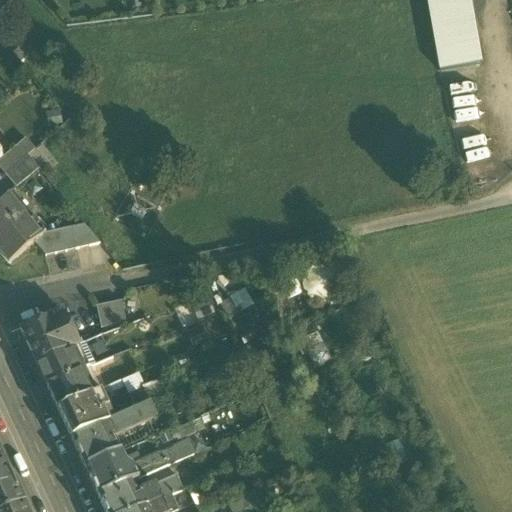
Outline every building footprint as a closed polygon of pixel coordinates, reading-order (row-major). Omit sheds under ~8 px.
[(471,0),(426,0),(438,72),(483,64),(471,0)] [(18,146),(0,161),(0,170),(5,177),(27,158),(28,158),(18,146)] [(27,158),(5,177),(15,190),(38,171),(27,158)] [(45,235),(11,193),(0,202),(0,256),(8,266),(34,245),(45,235)] [(72,230),(45,235),(34,245),(45,258),(76,252),(72,230)] [(227,316),(251,306),(244,290),(220,301),(227,316)] [(123,322),(119,304),(98,309),(101,326),(123,322)] [(49,318),(20,331),(36,365),(72,349),(79,346),(65,317),(54,323),(52,319),(50,320),(49,318)] [(191,348),(206,340),(199,326),(184,334),(191,348)] [(72,349),(36,365),(47,388),(83,372),(72,349)] [(83,372),(47,388),(58,412),(90,397),(93,396),(83,372)] [(143,395),(129,401),(135,413),(148,407),(143,395)] [(90,397),(58,412),(71,441),(105,426),(109,424),(102,411),(98,413),(90,397)] [(165,400),(148,407),(155,422),(172,414),(165,400)] [(109,424),(105,426),(112,441),(155,422),(148,407),(135,413),(109,424)] [(105,426),(71,441),(85,470),(118,455),(112,441),(105,426)] [(186,441),(164,450),(171,465),(193,455),(186,441)] [(118,455),(85,470),(98,499),(129,485),(137,482),(132,470),(130,469),(126,466),(120,454),(118,455)] [(161,456),(130,469),(132,470),(137,482),(166,468),(161,456)] [(3,461),(0,461),(0,489),(13,483),(3,461)] [(13,483),(0,489),(0,511),(8,511),(24,505),(13,483)] [(129,485),(98,499),(104,511),(138,511),(141,511),(134,495),(129,485)] [(154,487),(141,493),(139,497),(134,495),(141,511),(161,502),(154,487)] [(165,511),(161,502),(141,511),(165,511)]
